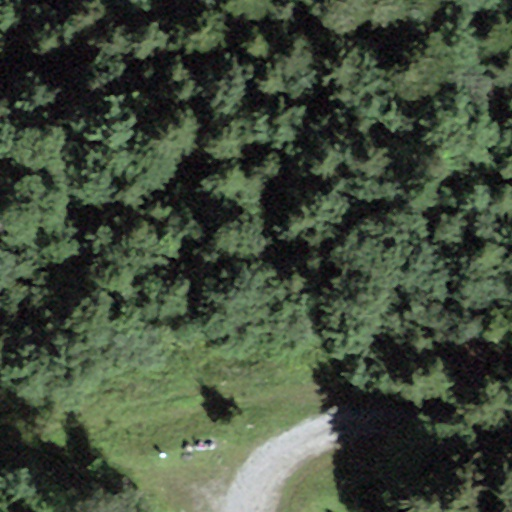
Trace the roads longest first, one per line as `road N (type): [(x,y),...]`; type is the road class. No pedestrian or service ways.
road 1 (track): [(393,420),(342,402),(236,395),(0,429)]
road 2 (track): [(511,433),(393,420),(300,436),(266,467),(254,511)]
